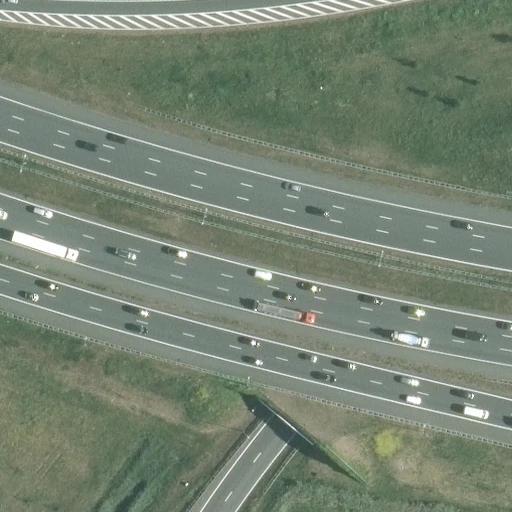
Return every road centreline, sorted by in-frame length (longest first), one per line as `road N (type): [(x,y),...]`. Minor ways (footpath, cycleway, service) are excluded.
road 1 (motorway): [(0,283),(170,335),(511,420)]
road 2 (motorway): [(511,251),(191,181),(0,120)]
road 3 (motorway): [(0,218),(251,293),(511,346)]
road 4 (motorway): [(511,219),(418,290),(277,434),(219,511)]
road 5 (motorway): [(278,0),(203,8),(0,4)]
